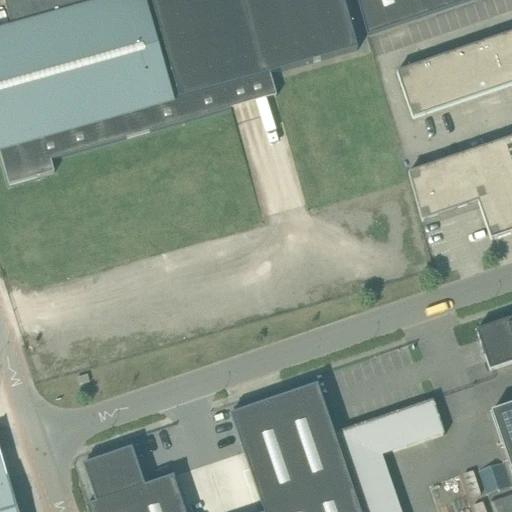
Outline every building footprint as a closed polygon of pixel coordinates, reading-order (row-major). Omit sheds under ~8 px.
[(2,0),(11,28),(0,31),(0,155),(9,187),(55,173),(51,161),(231,110),(225,88),(271,76),(358,51),(343,0),(2,0)] [(356,0),(368,38),(479,0),(356,0)] [(511,29),(398,69),(414,116),(511,82),(511,29)] [(511,138),(408,174),(411,184),(422,222),(478,203),(491,241),(511,233),(511,138)] [(511,319),(476,332),(490,371),(511,363),(511,406),(491,413),(511,473),(511,319)] [(132,449),(83,466),(96,503),(86,507),(87,511),(88,510),(88,511),(360,511),(318,387),(319,387),(318,385),(230,416),(244,457),(245,457),(263,511),(185,511),(175,481),(176,480),(174,477),(145,487),(132,449)] [(18,511),(0,450),(0,511),(18,511)]
